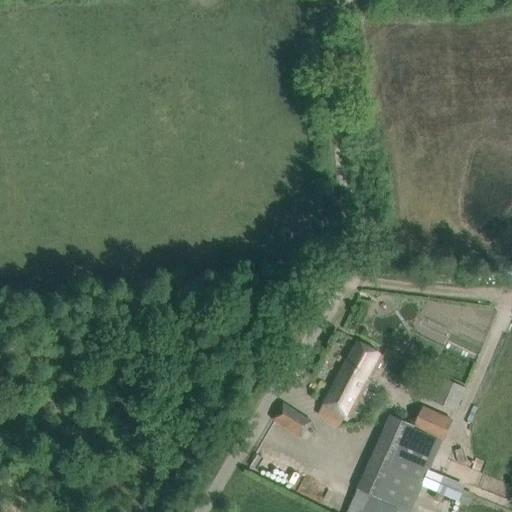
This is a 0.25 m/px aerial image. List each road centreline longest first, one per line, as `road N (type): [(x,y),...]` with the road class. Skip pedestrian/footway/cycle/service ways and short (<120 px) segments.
road 1 (unclassified): [(199,511),(322,322),(348,258)]
road 2 (track): [(348,258),(334,21),(349,0)]
